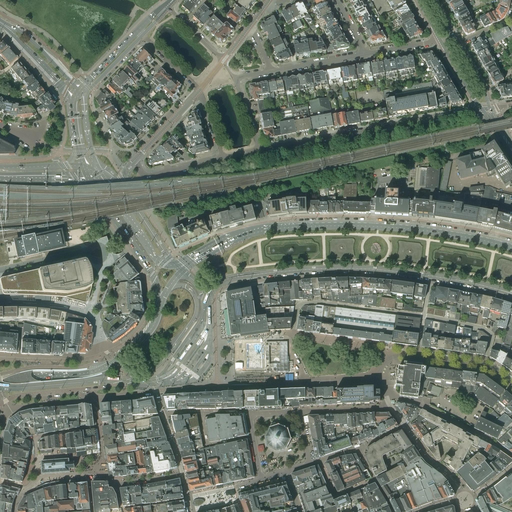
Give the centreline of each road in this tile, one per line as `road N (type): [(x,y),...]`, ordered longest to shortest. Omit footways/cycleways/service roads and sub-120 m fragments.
road 1 (residential): [(397,355),(292,335),(297,305),(423,315),(485,329),(484,367)]
road 2 (residential): [(221,245),(215,267),(226,278),(373,269),(511,293)]
road 3 (primary): [(511,248),(429,231),(324,225),(256,231),(221,245)]
road 4 (residential): [(0,403),(125,382),(152,369),(196,310),(188,287),(168,288)]
road 5 (residential): [(482,110),(258,149)]
road 6 (residential): [(223,158),(149,175),(134,161),(199,90)]
road 7 (primary): [(86,176),(150,269),(158,307)]
road 8 (primary): [(186,266),(157,260),(99,171)]
